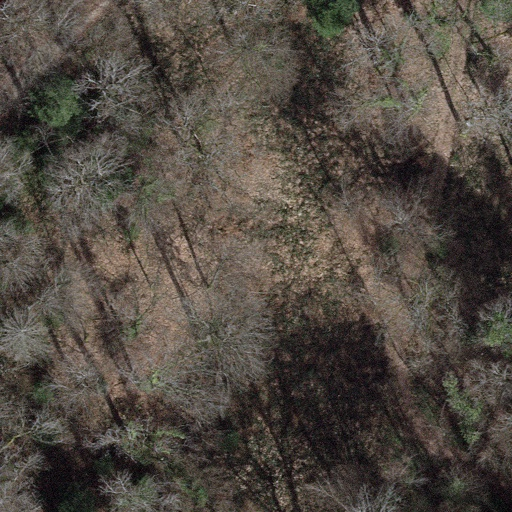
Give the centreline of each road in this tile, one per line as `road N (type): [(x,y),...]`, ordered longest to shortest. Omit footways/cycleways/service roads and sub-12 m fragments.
road 1 (track): [(466,0),(444,155),(402,310),(397,362),(403,398),(422,430),(464,460),(511,475)]
road 2 (track): [(87,0),(0,91)]
